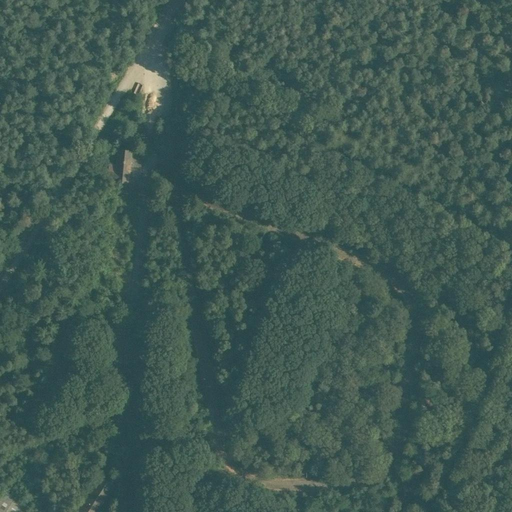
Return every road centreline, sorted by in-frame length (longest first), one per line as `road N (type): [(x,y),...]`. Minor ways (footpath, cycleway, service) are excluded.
road 1 (track): [(170,0),(0,289)]
road 2 (unclassified): [(445,511),(511,346)]
